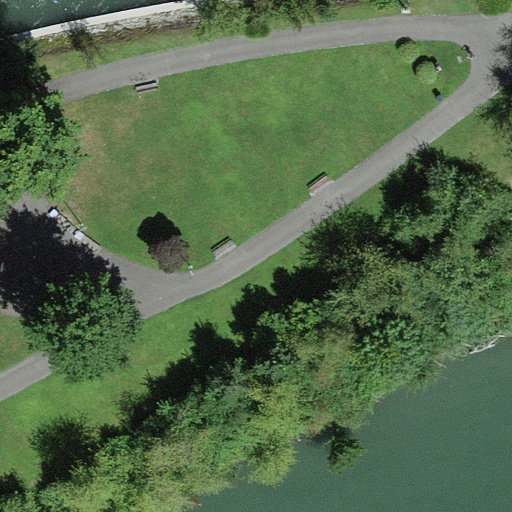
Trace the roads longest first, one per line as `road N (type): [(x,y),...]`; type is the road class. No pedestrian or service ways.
road 1 (track): [(0,381),(327,203),(445,117),(511,46)]
road 2 (track): [(511,27),(438,22),(258,50),(95,80),(0,108)]
